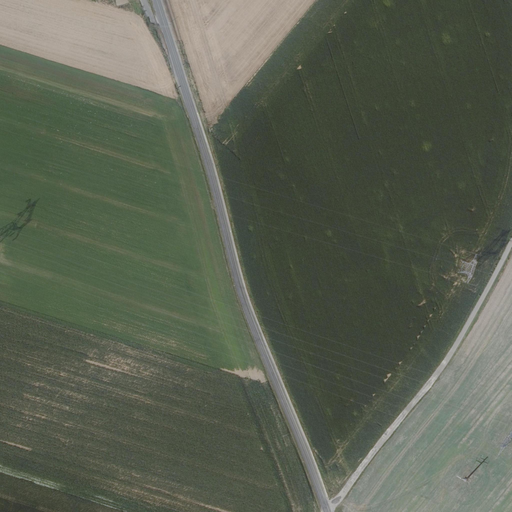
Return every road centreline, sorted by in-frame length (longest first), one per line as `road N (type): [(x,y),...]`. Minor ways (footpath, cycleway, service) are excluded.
road 1 (tertiary): [(327,511),(242,297),(156,0)]
road 2 (track): [(511,243),(441,367),(329,511)]
